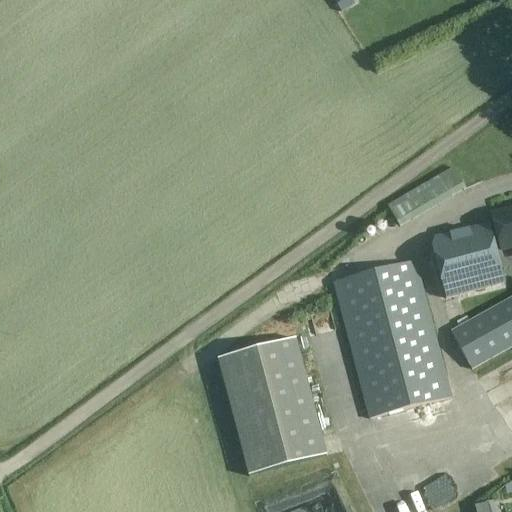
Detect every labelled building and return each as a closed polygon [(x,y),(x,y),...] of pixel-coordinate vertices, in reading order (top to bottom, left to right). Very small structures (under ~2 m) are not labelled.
[(453,170),(388,208),(400,228),(465,191),(453,170)] [(511,211),(491,218),(500,252),(511,249),(511,211)] [(433,240),(431,247),(445,300),(505,285),(489,226),(433,240)] [(415,263),(334,285),(370,421),(451,400),(415,263)] [(511,299),(452,334),(472,371),(511,348),(511,299)] [(218,361),(249,478),(326,458),(296,341),(218,361)] [(511,367),(494,377),(511,413),(511,367)] [(449,497),(480,480),(483,485),(504,473),(489,447),(437,476),(449,497)] [(496,511),(494,503),(475,508),(476,511),(496,511)]
